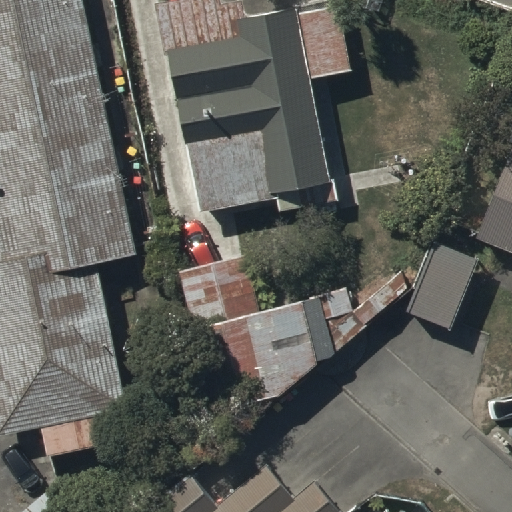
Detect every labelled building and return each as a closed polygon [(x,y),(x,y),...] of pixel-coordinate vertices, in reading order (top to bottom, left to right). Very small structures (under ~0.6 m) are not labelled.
[(137,263),(80,0),(0,0),(0,255),(3,271),(0,271),(0,443),(1,446),(46,436),(52,464),(118,450),(112,421),(132,417),(100,271),(137,263)] [(168,65),(172,64),(202,220),(277,206),(280,219),(339,207),(335,187),(332,188),(312,87),(353,79),(341,14),(300,22),(299,16),(295,16),(293,9),(246,18),(245,10),(224,13),(221,0),(220,0),(157,12),(168,65)] [(511,182),(486,240),(511,252),(511,182)] [(418,293),(408,319),(445,334),(449,323),(458,327),(482,267),(457,257),(459,252),(432,241),(413,290),(418,293)] [(261,320),(246,261),(171,281),(202,406),(240,397),(243,409),(294,396),(286,363),(317,355),(306,309),(261,320)] [(342,511),(317,480),(297,496),(271,464),(219,505),(196,475),(149,511),(342,511)]
